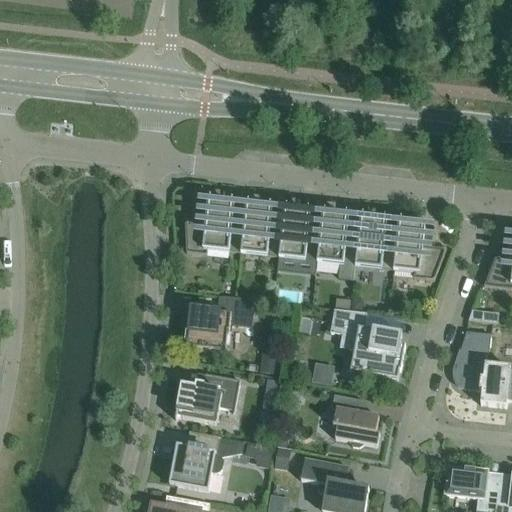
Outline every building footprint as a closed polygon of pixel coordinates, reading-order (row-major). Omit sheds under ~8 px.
[(207,252),(240,255),(243,228),(231,227),(234,208),(207,205),(205,224),(185,222),(186,255),(206,258),(207,252)] [(246,210),(243,228),(240,255),(278,260),(282,233),(270,231),(272,213),(246,210)] [(320,237),(321,223),(309,222),(310,217),(284,214),(282,233),(278,260),(317,264),(320,237)] [(321,223),(320,237),(317,264),(340,267),(338,281),(353,283),(355,268),(358,241),(359,235),(347,233),(348,221),(322,218),(321,223)] [(360,223),(359,235),(358,241),(355,268),(393,273),(396,246),(384,244),(386,226),(360,223)] [(398,227),(396,246),(393,273),(414,275),(414,281),(434,283),(446,252),(422,249),(424,230),(398,227)] [(511,259),(496,257),(484,289),(511,292),(511,259)] [(252,328),(255,303),(221,300),(219,315),(212,315),(212,316),(192,314),(191,329),(189,329),(189,333),(184,332),(184,336),(184,340),(185,343),(187,346),(187,350),(226,355),(227,339),(229,339),(230,326),(252,328)] [(339,350),(354,353),(350,374),(373,378),(372,383),(374,384),(374,378),(398,383),(399,373),(400,374),(405,348),(400,347),(402,338),(372,332),(372,333),(363,332),(366,316),(334,312),(330,335),(342,337),(339,350)] [(481,325),(497,327),(499,316),(484,314),(481,325)] [(511,375),(510,376),(511,371),(485,368),(486,356),(489,356),(491,337),(466,335),(460,352),(459,352),(452,373),(453,381),(454,384),(455,387),(458,390),(461,391),(482,394),(480,408),(506,410),(507,401),(511,401),(511,375)] [(177,420),(216,427),(219,410),(233,412),(233,416),(234,416),(240,383),(206,377),(206,378),(207,379),(205,390),(198,389),(197,392),(183,390),(184,385),(182,384),(175,422),(177,422),(177,420)] [(336,412),(334,423),(333,429),(337,430),(335,441),(349,444),(350,445),(352,449),(359,450),(364,447),(377,449),(380,436),(376,436),(379,419),(360,416),(362,404),(364,404),(364,403),(334,398),(331,412),(336,412)] [(241,454),(243,444),(189,434),(189,435),(191,436),(188,450),(176,448),(176,452),(178,453),(176,461),(174,460),(169,487),(208,494),(212,476),(215,477),(219,476),(221,474),(223,466),(221,463),(218,461),(215,460),(215,458),(241,454)] [(365,511),(369,492),(345,488),(349,470),(305,462),(301,483),(318,487),(317,495),(325,496),(324,500),(325,500),(324,507),(327,511),(365,511)] [(495,511),(498,485),(497,485),(486,484),(487,476),(466,473),(465,472),(464,474),(449,472),(447,487),(445,486),(445,491),(446,491),(446,498),(477,502),(476,511),(495,511)] [(499,485),(498,485),(495,511),(511,511),(511,486),(499,485)] [(163,511),(208,511),(210,506),(166,499),(163,511)]
